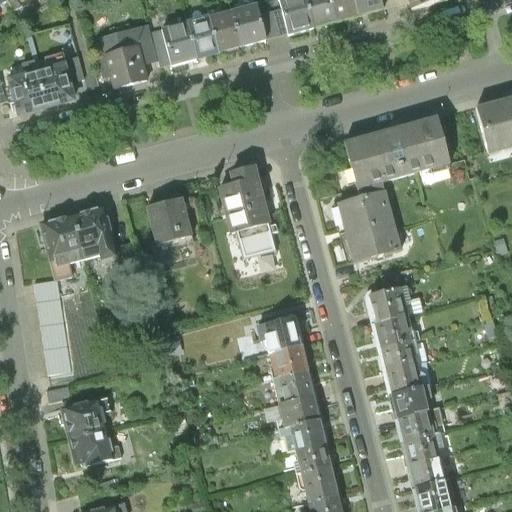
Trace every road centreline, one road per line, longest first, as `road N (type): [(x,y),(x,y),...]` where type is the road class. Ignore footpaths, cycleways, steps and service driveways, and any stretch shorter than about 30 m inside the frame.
road 1 (residential): [(289,132),(385,511)]
road 2 (residential): [(289,132),(0,203)]
road 3 (residential): [(0,137),(272,67)]
road 4 (residential): [(272,67),(506,4)]
road 5 (residential): [(35,511),(0,282)]
road 6 (residential): [(511,76),(289,132)]
